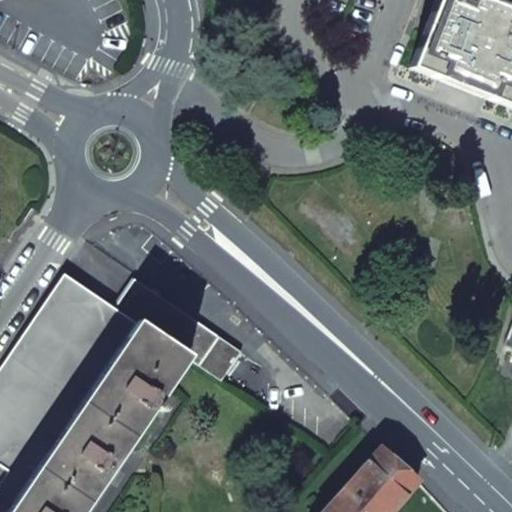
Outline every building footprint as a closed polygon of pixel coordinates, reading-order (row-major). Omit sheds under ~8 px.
[(478,0),(443,0),(413,74),(511,112),(511,15),(478,2),(478,0)] [(114,309),(64,276),(0,370),(0,466),(9,472),(0,485),(0,490),(16,501),(135,323),(114,309)] [(241,353),(134,280),(114,309),(135,323),(187,358),(221,382),(241,353)] [(84,511),(187,358),(135,323),(16,501),(7,511),(84,511)] [(390,511),(417,482),(380,450),(324,511),(390,511)]
